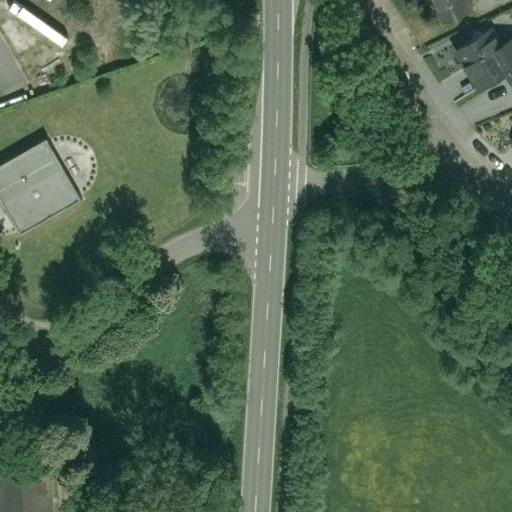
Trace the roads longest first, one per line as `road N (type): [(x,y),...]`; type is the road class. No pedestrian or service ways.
road 1 (residential): [(0,327),(18,335),(69,327),(223,223),(273,204)]
road 2 (primary): [(258,511),(273,204)]
road 3 (residential): [(273,204),(350,179),(482,162)]
road 4 (primary): [(273,204),(278,0)]
road 5 (residential): [(360,0),(482,162)]
